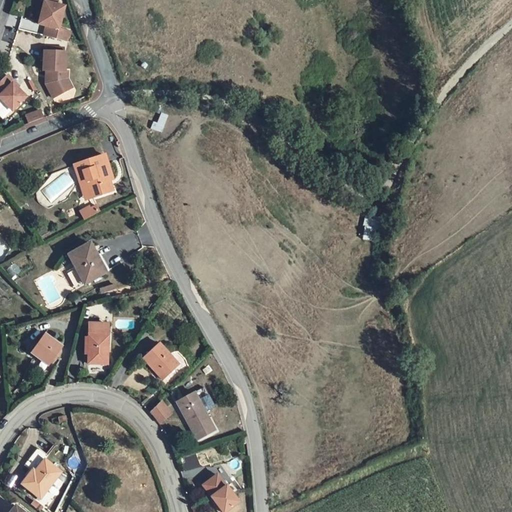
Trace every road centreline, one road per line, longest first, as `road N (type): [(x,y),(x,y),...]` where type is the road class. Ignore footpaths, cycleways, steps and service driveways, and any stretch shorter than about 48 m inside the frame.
road 1 (track): [(511,23),(463,68),(402,148),(376,201),(348,192),(210,100),(156,92),(113,101)]
road 2 (unclassified): [(113,101),(155,235),(239,396),(255,511)]
road 3 (residential): [(177,511),(150,425),(99,397),(57,397),(14,416),(0,444)]
road 4 (residential): [(113,101),(0,149)]
